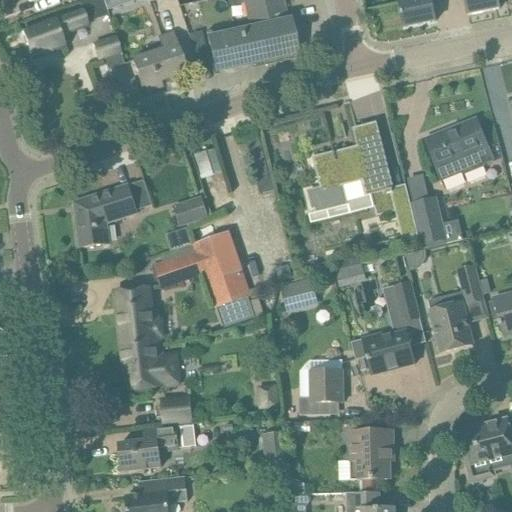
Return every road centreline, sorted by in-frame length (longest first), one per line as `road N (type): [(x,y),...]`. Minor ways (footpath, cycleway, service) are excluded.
road 1 (residential): [(21,175),(354,67)]
road 2 (tertiary): [(59,511),(16,201),(21,175)]
road 3 (residential): [(439,511),(441,413),(459,395),(511,381)]
road 4 (residential): [(354,67),(511,36)]
